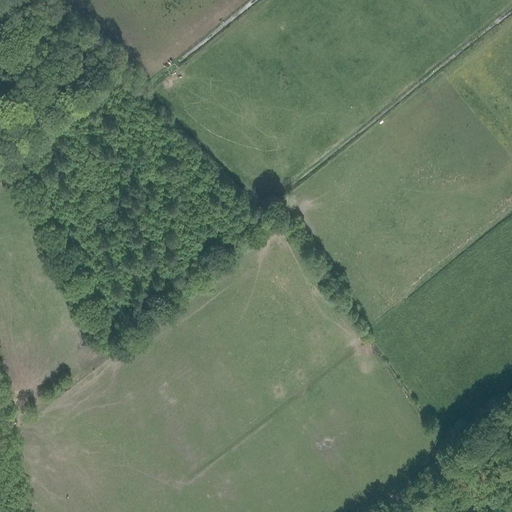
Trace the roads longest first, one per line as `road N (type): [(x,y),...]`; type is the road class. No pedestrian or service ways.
road 1 (track): [(140,327),(0,435)]
road 2 (track): [(384,511),(449,466),(511,479)]
